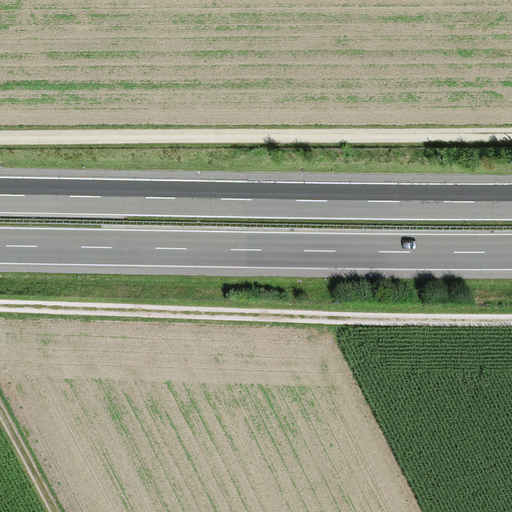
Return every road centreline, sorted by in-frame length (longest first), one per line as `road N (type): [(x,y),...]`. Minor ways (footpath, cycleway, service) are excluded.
road 1 (track): [(0,140),(511,133)]
road 2 (motorway): [(511,201),(0,194)]
road 3 (track): [(511,310),(0,305)]
road 4 (motorway): [(0,247),(511,251)]
